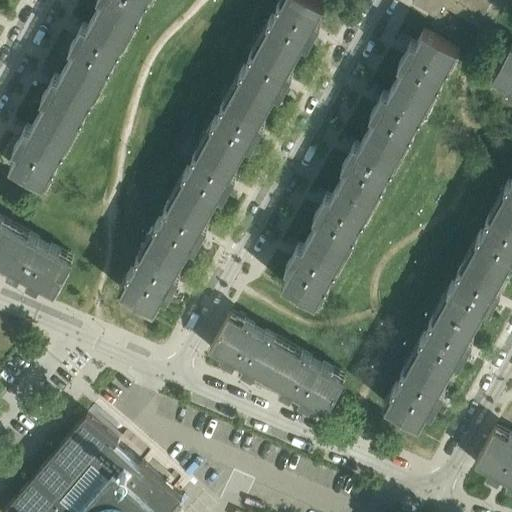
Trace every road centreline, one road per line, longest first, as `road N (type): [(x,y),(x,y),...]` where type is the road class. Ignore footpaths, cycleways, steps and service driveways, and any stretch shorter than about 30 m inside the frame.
road 1 (residential): [(383,0),(173,376)]
road 2 (residential): [(173,376),(437,493)]
road 3 (residential): [(0,303),(173,376)]
road 4 (residential): [(437,493),(511,360)]
